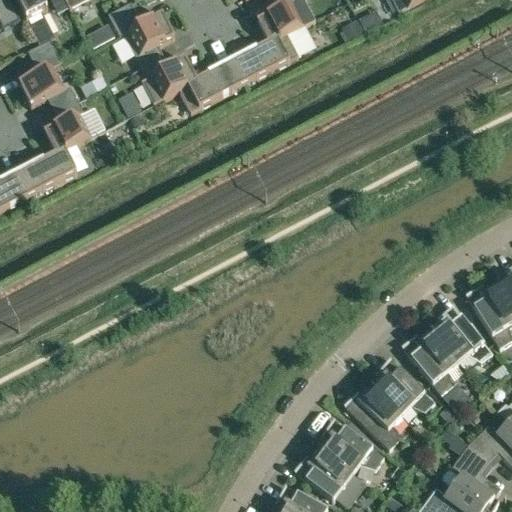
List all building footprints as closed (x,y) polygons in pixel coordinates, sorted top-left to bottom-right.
[(0,0),(0,26),(3,33),(20,24),(7,0),(0,0)] [(12,0),(26,26),(39,50),(51,45),(55,42),(43,17),(47,15),(40,0),(39,0),(12,0)] [(62,0),(69,13),(90,2),(89,0),(62,0)] [(273,17),(257,26),(268,48),(269,49),(287,39),(304,30),(317,24),(305,1),(307,0),(280,0),(268,6),(273,17)] [(389,0),(398,17),(407,13),(432,0),(389,0)] [(114,31),(137,19),(131,7),(108,19),(114,31)] [(137,19),(114,31),(119,42),(127,38),(142,29),(137,19)] [(141,73),(163,61),(158,51),(175,42),(162,19),(142,29),(127,38),(128,38),(139,59),(138,59),(138,60),(135,62),(141,73)] [(232,66),(244,89),(298,61),(287,39),(269,49),(268,48),(232,66)] [(56,56),(51,45),(39,50),(28,57),(33,68),(56,56)] [(56,56),(33,68),(39,79),(54,71),(62,67),(56,56)] [(163,61),(141,73),(146,83),(141,86),(142,87),(143,87),(154,108),(153,108),(153,109),(179,96),(198,86),(197,85),(186,63),(169,72),(163,61)] [(198,86),(179,96),(190,117),(244,89),(232,66),(197,85),(198,86)] [(55,117),(77,106),(70,91),(65,94),(65,93),(64,93),(53,73),(54,72),(54,71),(39,79),(19,89),(31,112),(48,103),(55,117)] [(77,106),(55,117),(61,128),(44,137),(55,159),(56,160),(66,155),(92,141),(91,140),(90,141),(79,120),(80,119),(83,117),(77,106)] [(56,160),(55,159),(20,177),(32,200),(77,177),(66,155),(56,160)] [(0,216),(32,200),(20,177),(0,187),(0,216)] [(507,282),(497,288),(511,312),(511,271),(504,276),(507,282)] [(508,331),(511,328),(511,312),(497,288),(486,295),(483,290),(465,301),(466,302),(466,301),(499,353),(511,346),(508,331)] [(441,328),(431,336),(458,369),(468,361),(481,368),(492,359),(453,312),(453,311),(452,310),(437,323),(441,328)] [(417,339),(413,343),(401,353),(402,353),(441,401),(452,392),(447,378),(458,369),(431,336),(421,344),(417,339)] [(380,383),(371,392),(402,421),(411,412),(425,418),(434,408),(390,365),(391,365),(390,364),(375,378),(380,383)] [(358,397),(354,401),(343,411),(344,412),(345,412),(389,455),(399,445),(392,431),(402,421),(371,392),(362,401),(358,397)] [(496,417),(507,429),(511,434),(511,407),(509,411),(506,408),(496,417)] [(326,444),(319,454),(353,480),(353,479),(360,470),(375,474),(383,461),(372,454),(334,425),(335,425),(334,424),(321,441),(326,444)] [(511,434),(507,429),(499,437),(490,429),(468,450),(488,467),(498,458),(511,472),(511,434)] [(459,460),(467,449),(446,433),(440,441),(451,449),(449,453),(459,460)] [(459,482),(453,491),(480,511),(495,511),(497,509),(498,505),(494,503),(500,494),(480,479),(488,467),(468,450),(449,475),(459,482)] [(353,479),(353,480),(319,454),(311,465),(306,461),(294,477),(295,478),(333,506),(335,503),(346,511),(348,511),(366,489),(353,479)] [(280,511),(320,511),(286,492),(285,491),(278,504),(275,509),(280,511)] [(422,511),(480,511),(453,491),(446,501),(436,494),(422,511)]
